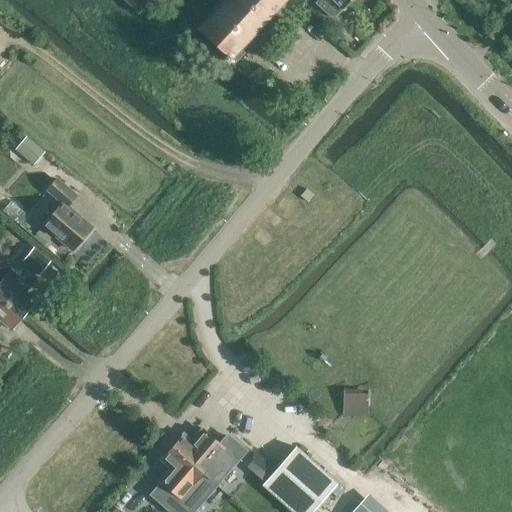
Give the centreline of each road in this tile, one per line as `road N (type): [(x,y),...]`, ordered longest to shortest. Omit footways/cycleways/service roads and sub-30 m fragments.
road 1 (unclassified): [(0,497),(383,53),(427,21)]
road 2 (unclassified): [(511,110),(427,21)]
